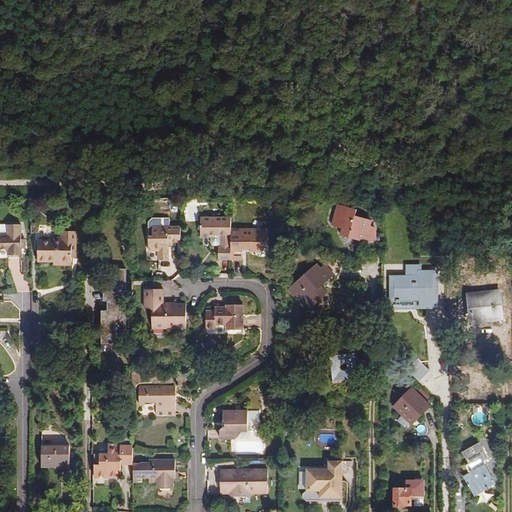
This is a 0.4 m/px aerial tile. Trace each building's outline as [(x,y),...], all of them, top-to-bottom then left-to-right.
[(363,242),(363,240),(367,229),(370,230),(371,226),(372,220),(355,216),(357,209),(338,204),(333,226),(343,229),(341,236),(363,242)] [(231,261),(231,228),(231,217),(201,217),(201,237),(209,238),(210,235),(211,235),(221,235),(221,246),(219,246),(219,261),(231,261)] [(0,231),(0,252),(0,253),(0,250),(8,250),(8,255),(23,255),(23,248),(23,244),(26,244),(26,240),(23,239),(22,224),(8,225),(8,234),(0,234),(0,232),(0,231)] [(367,229),(363,240),(376,241),(377,228),(371,226),(370,230),(367,229)] [(181,242),(181,227),(153,227),(153,236),(149,236),(149,251),(160,251),(159,260),(169,261),(169,251),(169,243),(181,242)] [(268,228),(231,228),(231,261),(244,261),(244,256),(243,256),(242,252),(242,249),(246,249),(246,252),(261,252),(261,246),(268,246),(268,228)] [(54,241),(39,240),(38,262),(54,262),(54,265),(73,265),(73,256),(78,256),(78,232),(61,231),(61,237),(54,237),(54,241)] [(221,235),(211,235),(211,243),(212,245),(214,246),(219,246),(221,246),(221,235)] [(331,278),(321,267),(318,263),(292,286),(300,295),(300,296),(311,309),(324,297),(318,290),(323,286),(331,278)] [(326,264),(321,267),(331,278),(336,274),(326,264)] [(418,303),(418,309),(439,309),(439,270),(418,270),(418,275),(390,275),(390,303),(418,303)] [(109,311),(107,311),(107,322),(108,342),(122,341),(122,331),(127,331),(127,311),(121,311),(121,302),(127,302),(127,293),(121,293),(121,289),(127,289),(127,271),(112,271),(112,281),(107,281),(107,302),(109,302),(109,311)] [(300,295),(292,286),(287,290),(295,300),(300,295)] [(328,293),(323,286),(318,290),(324,297),(328,293)] [(187,328),(187,304),(164,303),(164,289),(146,289),(146,308),(154,308),(153,328),(187,328)] [(499,292),(469,295),(472,322),(502,319),(499,292)] [(215,310),(207,310),(206,329),(216,330),(216,326),(227,326),(227,330),(245,330),(244,305),(226,305),(226,306),(215,306),(215,310)] [(332,350),(335,378),(356,376),(353,348),(332,350)] [(417,379),(428,369),(418,360),(408,370),(417,379)] [(140,405),(157,404),(157,415),(176,415),(176,386),(141,386),(140,405)] [(412,388),(393,407),(412,425),(431,406),(412,388)] [(236,439),(241,431),(249,431),(248,411),(223,411),(223,422),(225,422),(225,427),(223,427),(220,430),(220,439),(236,439)] [(42,445),(42,468),(70,468),(70,446),(64,446),(64,437),(42,438),(42,445)] [(122,444),(109,444),(108,454),(100,454),(94,454),(94,464),(94,478),(121,478),(121,464),(132,464),(132,446),(122,446),(122,444)] [(479,444),(464,452),(471,464),(467,466),(470,472),(463,476),(474,495),(495,483),(482,460),(487,457),(479,444)] [(141,463),(133,463),(133,483),(141,483),(141,479),(149,479),(149,483),(157,483),(157,489),(174,489),(174,480),(177,480),(176,459),(149,459),(149,462),(142,462),(141,463)] [(328,498),(330,502),(342,501),(342,461),(328,461),(328,469),(306,470),(306,491),(303,495),(303,498),(306,502),(318,502),(320,498),(328,498)] [(220,494),(229,494),(229,497),(251,497),(251,493),(268,493),(268,469),(221,470),(220,494)] [(403,481),(403,489),(395,489),(394,507),(405,507),(405,505),(411,505),(411,500),(424,500),(424,481),(403,481)]
